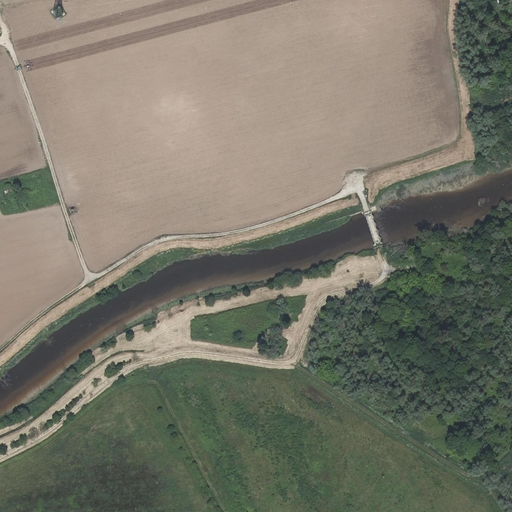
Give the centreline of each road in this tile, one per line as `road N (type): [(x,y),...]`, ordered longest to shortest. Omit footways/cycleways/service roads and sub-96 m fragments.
road 1 (track): [(0,458),(44,435),(133,365),(189,353),(296,360),(324,300),(386,278),(363,191)]
road 2 (track): [(0,347),(152,240),(233,228),(363,191)]
